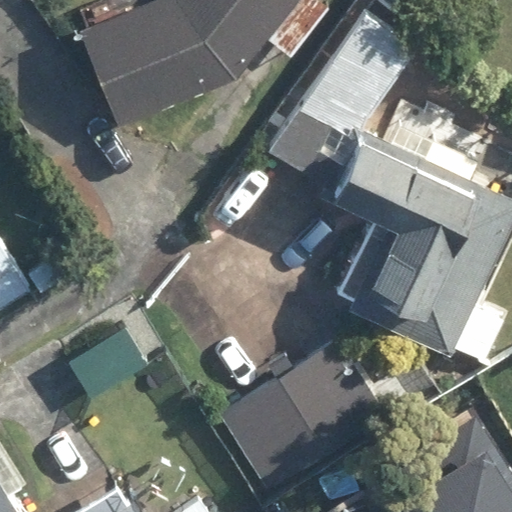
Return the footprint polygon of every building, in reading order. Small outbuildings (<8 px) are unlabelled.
[(331,0),(125,0),(89,13),(124,114),(240,69),(270,31),(293,49),(331,0)] [(369,6),(270,149),(401,213),(362,294),(450,338),(482,353),(504,309),(477,296),(511,224),(511,189),(471,169),(479,151),(404,114),(395,132),(377,123),(366,118),(418,46),(369,6)] [(1,231),(0,232),(0,304),(35,282),(1,231)] [(155,357),(129,317),(68,357),(94,397),(155,357)] [(394,412),(346,332),(219,408),(267,488),(394,412)] [(511,511),(511,470),(475,407),(385,458),(410,502),(391,511),(511,511)] [(30,476),(0,425),(0,511),(153,511),(127,467),(52,511),(30,511),(14,485),(30,476)]
